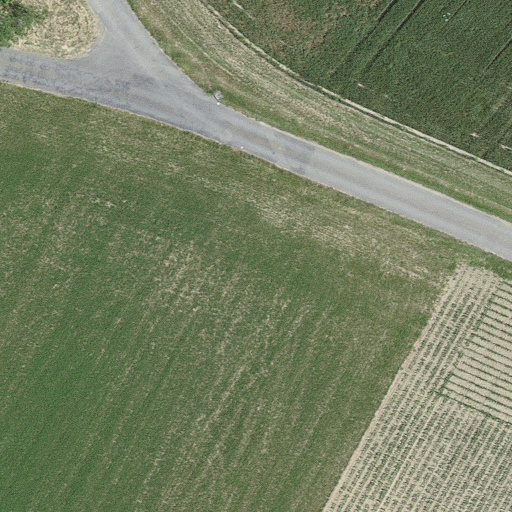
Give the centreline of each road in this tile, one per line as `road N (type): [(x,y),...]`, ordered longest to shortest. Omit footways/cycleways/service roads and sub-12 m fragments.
road 1 (unclassified): [(0,66),(161,114),(511,256)]
road 2 (track): [(161,114),(94,0)]
